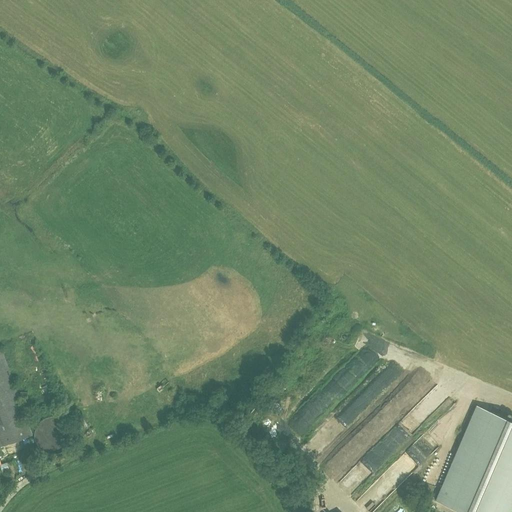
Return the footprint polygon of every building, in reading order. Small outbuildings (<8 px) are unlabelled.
[(325,332),(317,342),(322,346),(330,336),(325,332)] [(0,445),(0,446),(33,435),(2,347),(0,347),(0,445)] [(41,372),(46,370),(41,358),(35,361),(41,372)] [(371,390),(378,397),(405,369),(397,361),(371,390)] [(511,511),(511,420),(477,406),(437,500),(464,511),(511,511)] [(329,432),(335,438),(345,427),(338,421),(329,432)] [(369,446),(382,432),(372,424),(360,437),(369,446)]
